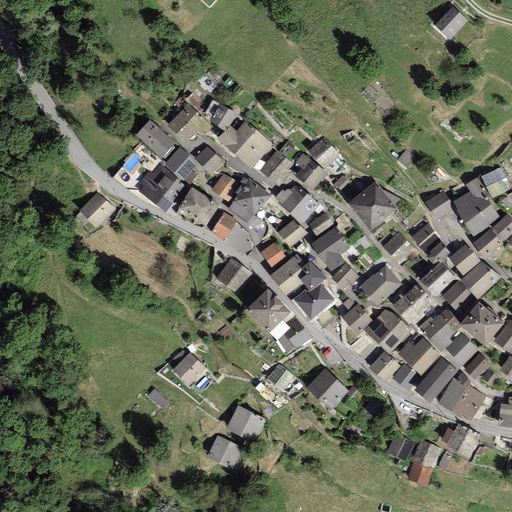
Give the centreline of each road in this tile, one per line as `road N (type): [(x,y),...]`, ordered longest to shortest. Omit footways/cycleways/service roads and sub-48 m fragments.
road 1 (tertiary): [(258,266),(98,175),(0,30)]
road 2 (residential): [(511,355),(483,347),(461,328),(343,208),(304,187),(268,189)]
road 3 (track): [(436,222),(263,0)]
road 4 (residential): [(350,359),(334,308),(339,298),(305,246),(308,229),(268,189)]
road 5 (tertiary): [(511,435),(392,389),(350,359)]
road 6 (residential): [(188,147),(212,196),(254,232),(258,266)]
road 7 (tertiary): [(258,266),(350,359)]
